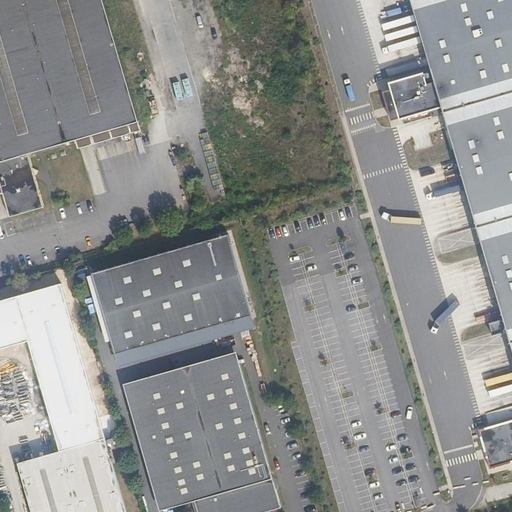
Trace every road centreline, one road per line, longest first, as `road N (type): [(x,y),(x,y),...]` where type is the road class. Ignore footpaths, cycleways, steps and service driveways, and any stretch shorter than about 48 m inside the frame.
road 1 (unknown): [(0,237),(110,209),(140,189),(160,139),(170,71),(152,0)]
road 2 (unknown): [(112,377),(228,342)]
